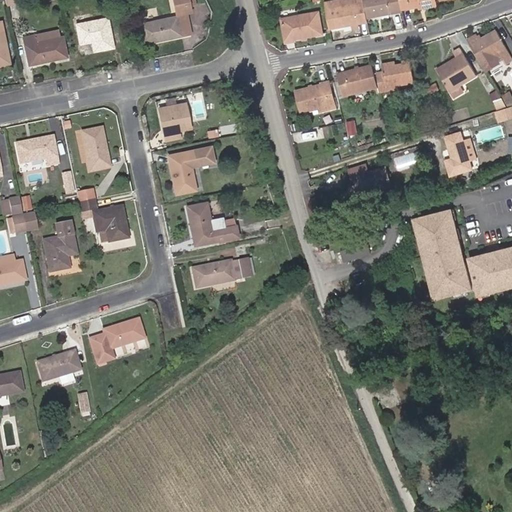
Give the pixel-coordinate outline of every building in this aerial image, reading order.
[(173,0),(177,17),(139,24),(143,43),(188,34),(184,13),(188,12),(187,7),(193,5),(192,0),(173,0)] [(336,7),(326,10),(330,29),(348,26),(361,23),(371,21),(370,18),(367,1),(342,6),(340,0),(336,0),(334,0),(336,7)] [(370,18),(404,11),(404,8),(402,0),(366,0),(367,1),(370,18)] [(426,7),(439,4),(438,2),(437,0),(402,0),(404,8),(420,5),(426,4),(426,7)] [(301,33),(307,32),(324,30),(319,7),(282,12),(286,35),(292,34),(301,33)] [(113,47),(111,37),(108,19),(77,24),(80,43),(92,41),(94,51),(113,47)] [(0,21),(0,65),(9,63),(1,22),(0,21)] [(482,38),(473,44),(483,62),(495,56),(498,61),(502,58),(503,61),(506,65),(511,60),(511,57),(496,29),(482,38)] [(58,31),(23,38),(29,65),(67,57),(63,38),(59,38),(58,31)] [(480,34),(471,40),(473,44),(482,38),(480,34)] [(111,37),(113,47),(121,46),(119,35),(111,37)] [(459,48),(454,51),(457,56),(448,62),(450,65),(439,72),(453,96),(464,90),(460,84),(476,74),(459,48)] [(483,62),(488,70),(503,61),(502,58),(498,61),(495,56),(483,62)] [(377,73),(382,93),(390,91),(389,87),(398,85),(416,81),(411,58),(403,59),(404,62),(395,64),(383,66),(385,72),(377,73)] [(436,68),(439,72),(450,65),(448,62),(447,60),(436,68)] [(375,74),(372,61),(359,63),(353,65),(339,68),(344,91),(377,82),(375,74)] [(312,74),(307,75),(294,78),(300,99),(316,95),(332,92),(326,71),(319,73),(312,74)] [(428,88),(430,94),(440,90),(437,83),(428,88)] [(504,98),(509,107),(511,104),(511,93),(510,90),(502,95),(504,98)] [(332,92),(316,95),(317,101),(334,98),(332,92)] [(509,107),(504,98),(494,102),(498,110),(509,107)] [(185,104),(159,108),(165,140),(180,137),(179,131),(190,128),(185,104)] [(101,127),(83,131),(90,171),(109,167),(101,127)] [(455,175),(472,170),(467,153),(462,134),(445,139),(450,158),(443,160),(448,177),(455,175)] [(53,136),(17,143),(20,163),(46,158),(48,165),(58,163),(53,136)] [(211,147),(169,156),(176,195),(196,191),(192,167),(214,162),(211,147)] [(362,171),(364,179),(362,183),(358,185),(361,197),(401,186),(394,162),(376,167),(374,158),(357,164),(359,172),(362,171)] [(63,172),(67,193),(76,191),(72,170),(63,172)] [(80,202),(94,199),(92,189),(78,192),(80,202)] [(22,211),(19,197),(1,201),(4,215),(22,211)] [(80,202),(82,211),(92,209),(96,208),(94,199),(80,202)] [(206,203),(187,207),(195,246),(238,237),(236,226),(212,231),(206,203)] [(93,212),(94,217),(97,231),(99,231),(102,243),(129,237),(122,206),(93,212)] [(454,208),(414,219),(436,300),(475,290),(454,208)] [(94,217),(93,212),(92,209),(82,211),(83,219),(94,217)] [(23,215),(26,231),(37,229),(34,213),(23,215)] [(26,231),(23,215),(7,218),(10,233),(13,233),(13,234),(26,231)] [(69,222),(56,225),(59,237),(44,240),(50,272),(70,268),(67,256),(76,254),(69,222)] [(372,240),(342,246),(345,259),(374,254),(372,240)] [(511,246),(470,257),(479,296),(511,288),(511,246)] [(6,264),(16,262),(15,255),(5,256),(6,264)] [(240,260),(244,278),(251,276),(248,259),(240,260)] [(244,278),(240,260),(231,262),(231,261),(192,269),(196,288),(244,278)] [(16,262),(6,264),(0,265),(0,285),(26,280),(22,261),(16,262)] [(104,334),(89,339),(97,364),(114,359),(111,349),(145,338),(139,319),(103,330),(104,334)] [(118,355),(149,345),(147,339),(116,349),(118,355)] [(74,351),(37,363),(43,381),(80,369),(74,351)] [(18,372),(0,375),(0,395),(22,391),(18,372)] [(63,382),(76,380),(75,373),(62,375),(63,382)] [(86,400),(79,401),(81,412),(88,411),(86,400)]
